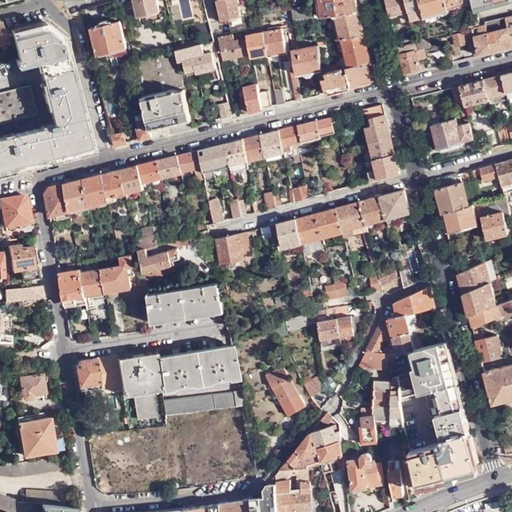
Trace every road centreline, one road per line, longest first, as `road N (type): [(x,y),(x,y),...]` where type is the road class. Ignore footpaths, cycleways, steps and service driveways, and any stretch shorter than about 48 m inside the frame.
road 1 (residential): [(109,158),(393,86)]
road 2 (residential): [(67,352),(36,177),(109,158)]
road 3 (tertiary): [(499,479),(442,274)]
road 4 (residential): [(229,225),(416,173)]
road 5 (residential): [(34,5),(52,21),(75,23),(109,158)]
road 6 (unknown): [(222,328),(365,290),(389,299)]
road 7 (residential): [(92,510),(258,490)]
road 8 (residential): [(92,510),(67,352)]
road 9 (residential): [(67,352),(199,332)]
road 10 (residential): [(393,86),(511,56)]
